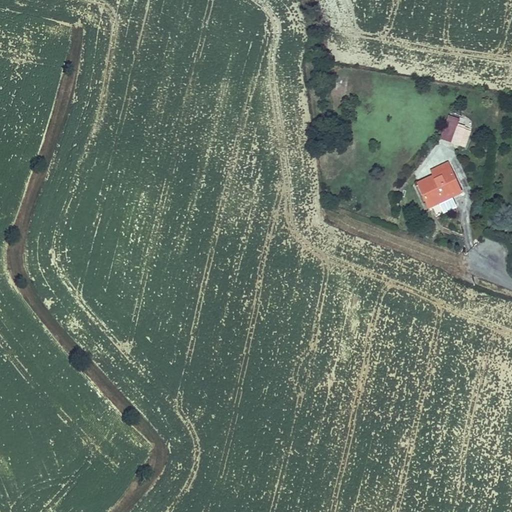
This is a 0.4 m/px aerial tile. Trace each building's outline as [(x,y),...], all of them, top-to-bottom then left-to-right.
[(463,146),(468,131),(460,129),(455,143),(463,146)] [(469,148),(474,134),(468,131),(463,146),(469,148)] [(437,177),(453,169),(451,164),(434,172),(437,177)] [(463,191),(453,169),(437,177),(421,184),(431,206),(441,201),(463,191)] [(460,209),(455,199),(465,195),(463,191),(441,201),(443,205),(448,215),(460,209)]
